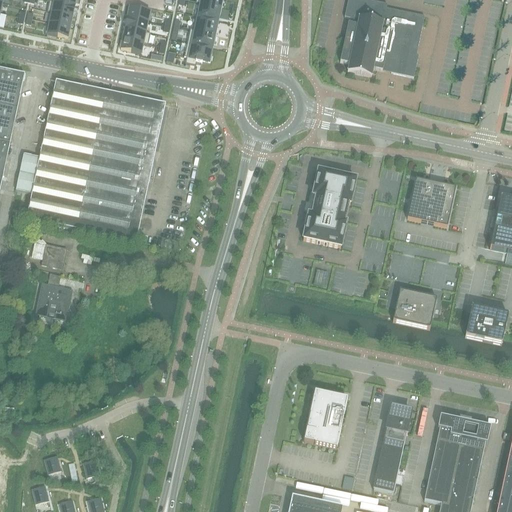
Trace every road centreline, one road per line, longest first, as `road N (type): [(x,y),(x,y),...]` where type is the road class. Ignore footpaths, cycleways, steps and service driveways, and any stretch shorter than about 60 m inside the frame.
road 1 (residential): [(5,359),(29,246),(127,266),(142,257),(219,275)]
road 2 (unclassified): [(511,398),(286,349)]
road 3 (unclassified): [(0,225),(42,59)]
road 4 (unclassified): [(250,511),(286,349)]
road 5 (residential): [(188,406),(141,403),(38,448)]
road 6 (unclassified): [(483,153),(511,15)]
road 7 (secondary): [(188,406),(219,275)]
